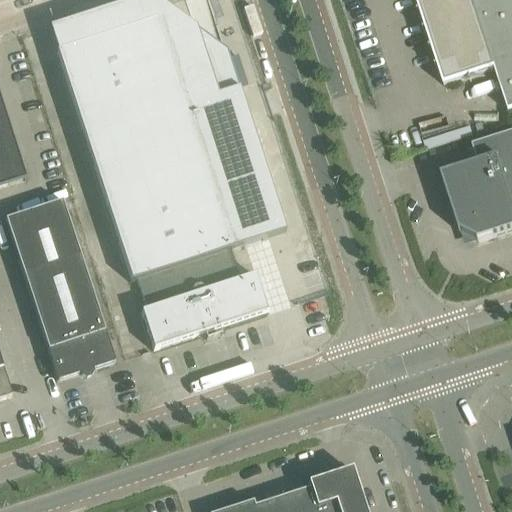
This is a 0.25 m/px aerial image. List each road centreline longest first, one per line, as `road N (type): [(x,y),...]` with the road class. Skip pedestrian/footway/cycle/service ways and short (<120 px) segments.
road 1 (unclassified): [(379,354),(0,478)]
road 2 (unclassified): [(26,511),(390,392)]
road 3 (unclassified): [(263,0),(379,354)]
road 4 (unclassified): [(418,342),(307,0)]
road 5 (unclassified): [(473,511),(430,378)]
road 6 (unclassified): [(390,392),(430,511)]
